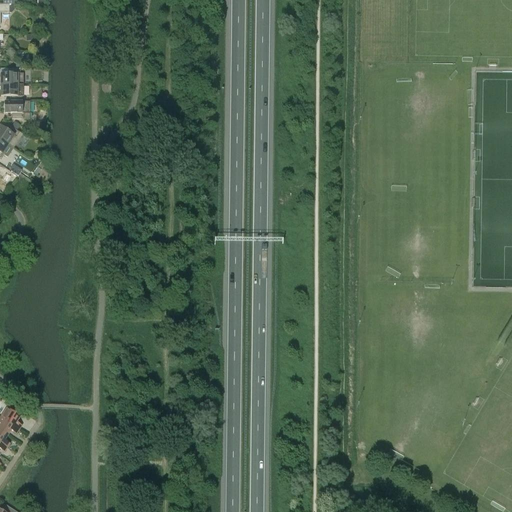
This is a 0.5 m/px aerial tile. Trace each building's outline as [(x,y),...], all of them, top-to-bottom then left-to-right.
[(0,25),(1,26),(1,14),(9,14),(9,6),(0,5),(0,25)] [(17,6),(9,6),(9,14),(11,14),(17,7),(17,6)] [(22,86),(22,75),(20,75),(20,69),(7,69),(7,75),(1,75),(1,86),(22,86)] [(1,86),(1,97),(9,97),(9,103),(22,103),(22,97),(22,86),(1,86)] [(22,103),(9,103),(5,103),(4,114),(11,114),(11,120),(30,120),(30,103),(22,103)] [(17,132),(21,127),(15,123),(12,128),(17,132)] [(0,127),(0,140),(13,149),(23,135),(17,132),(12,128),(9,126),(6,131),(0,127)] [(0,140),(0,160),(0,161),(4,156),(7,158),(13,149),(0,140)] [(6,409),(0,418),(19,431),(22,426),(17,423),(20,418),(6,409)] [(0,418),(0,430),(8,436),(11,431),(16,435),(19,431),(0,418)] [(0,430),(0,443),(7,449),(10,444),(5,441),(8,436),(0,430)]
